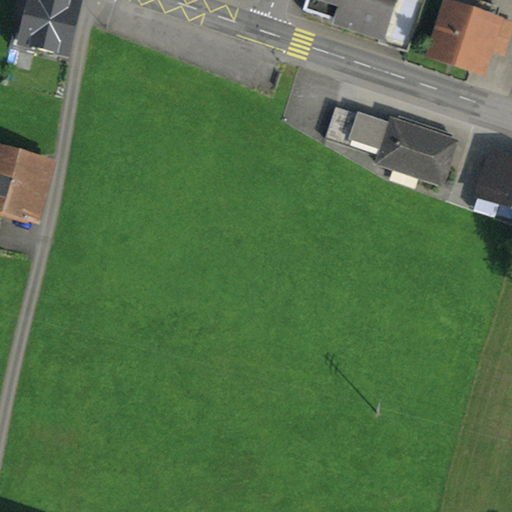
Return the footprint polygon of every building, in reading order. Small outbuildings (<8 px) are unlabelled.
[(44,0),(29,0),(18,44),(64,55),(76,8),(44,0)] [(390,0),(307,0),(305,8),(380,33),(390,0)] [(510,23),(444,1),(426,52),(480,70),(488,45),(502,49),(510,23)] [(455,148),(382,128),(370,170),(443,191),(455,148)] [(511,157),(489,149),(470,205),(511,219),(511,157)] [(19,156),(0,150),(0,211),(3,213),(19,156)] [(52,166),(19,156),(3,213),(35,222),(52,166)]
